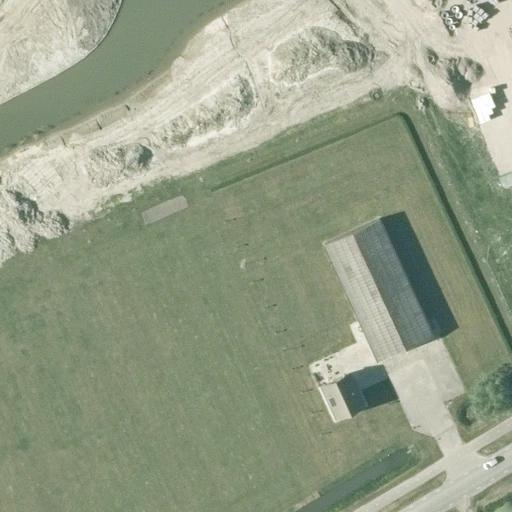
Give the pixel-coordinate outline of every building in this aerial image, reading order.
[(64,0),(32,0),(27,7),(61,31),(76,8),(64,0)] [(4,16),(0,19),(0,57),(7,66),(28,50),(4,19),(5,18),(4,16)] [(238,53),(214,63),(223,82),(246,72),(238,53)] [(380,219),(323,244),(377,362),(433,336),(380,219)] [(321,387),(336,419),(363,406),(348,374),(321,387)]
